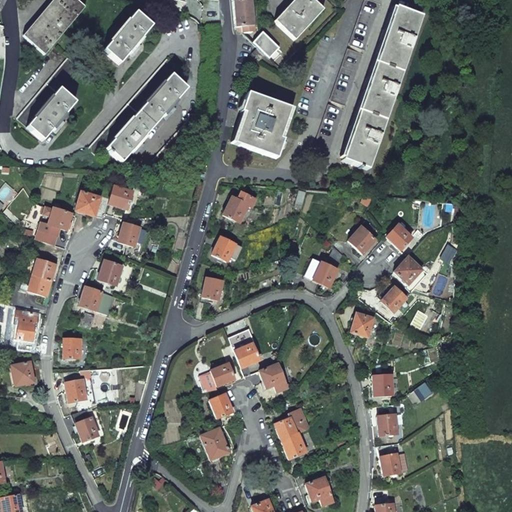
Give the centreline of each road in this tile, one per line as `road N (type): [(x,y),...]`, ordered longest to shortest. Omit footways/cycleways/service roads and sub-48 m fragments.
road 1 (residential): [(226,0),(228,56),(211,183),(165,347)]
road 2 (residential): [(105,224),(74,256),(45,351),(53,407),(102,511)]
road 3 (residential): [(324,310),(359,402),(361,511)]
road 4 (residential): [(165,347),(274,297),(304,297),(324,310)]
